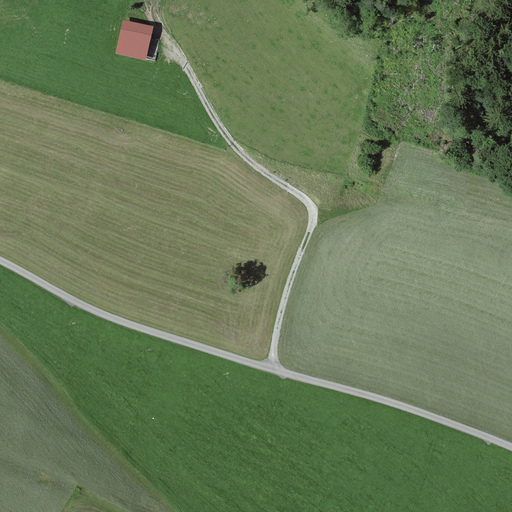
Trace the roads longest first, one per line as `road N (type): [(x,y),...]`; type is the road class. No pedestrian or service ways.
road 1 (track): [(511,449),(146,333),(0,262)]
road 2 (track): [(272,370),(313,211),(250,164),(163,31)]
